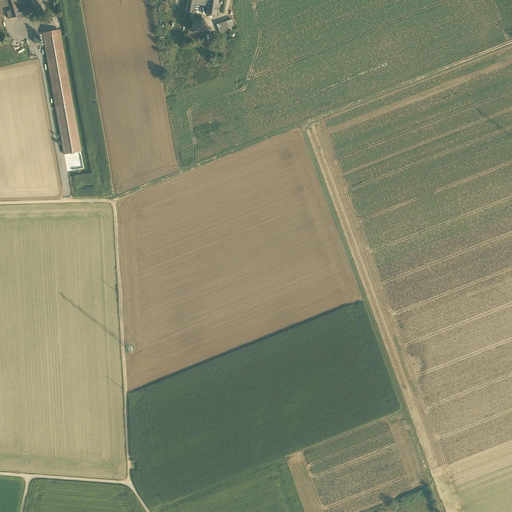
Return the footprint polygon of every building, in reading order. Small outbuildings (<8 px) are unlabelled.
[(22,15),(20,9),(19,9),(15,0),(9,0),(6,1),(8,6),(10,12),(11,18),(24,15),(23,15),(22,15)] [(206,14),(216,16),(218,0),(208,0),(207,7),(206,14)] [(31,7),(30,7),(20,9),(22,15),(23,15),(32,12),(31,7)] [(191,19),(192,28),(203,27),(202,18),(195,19),(191,19)] [(227,21),(216,24),(219,31),(229,28),(227,21)] [(43,33),(64,154),(81,151),(59,30),(53,31),(53,32),(54,32),(54,34),(49,35),(49,33),(49,32),(43,33)]
